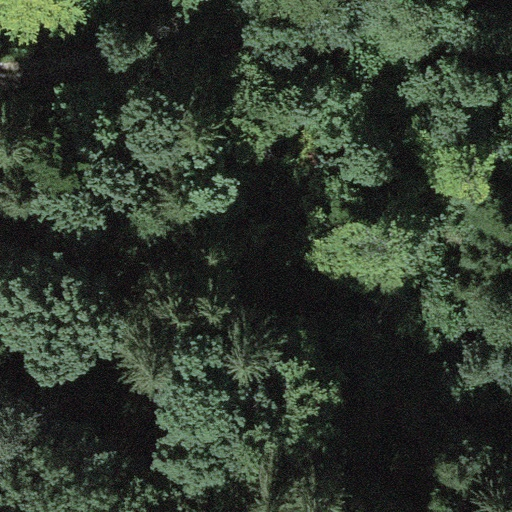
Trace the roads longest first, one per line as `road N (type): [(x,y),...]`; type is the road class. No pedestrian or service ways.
road 1 (track): [(0,194),(74,220),(238,249),(511,377)]
road 2 (track): [(0,72),(397,42),(511,54)]
